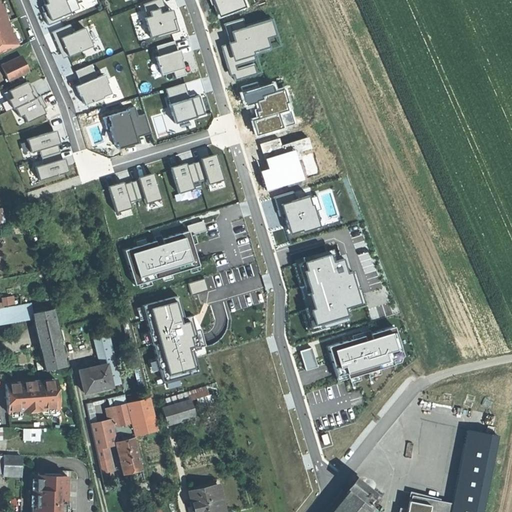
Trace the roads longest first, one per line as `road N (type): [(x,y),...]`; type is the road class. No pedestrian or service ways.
road 1 (track): [(274,0),(413,365),(413,389)]
road 2 (residential): [(324,497),(278,341),(278,289),(228,130)]
road 3 (residential): [(21,0),(92,163),(110,166),(228,130)]
road 4 (residential): [(324,497),(413,389)]
road 5 (residential): [(228,130),(187,0)]
